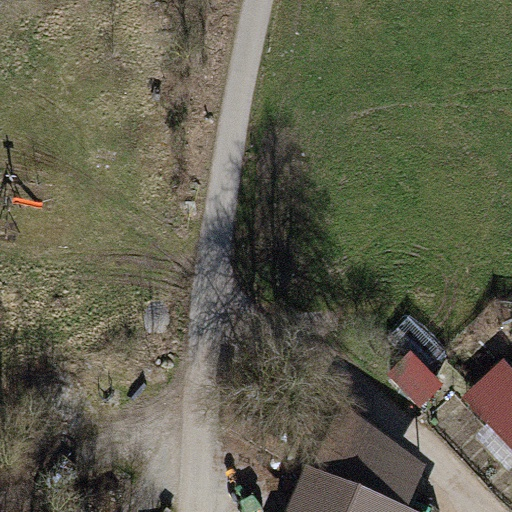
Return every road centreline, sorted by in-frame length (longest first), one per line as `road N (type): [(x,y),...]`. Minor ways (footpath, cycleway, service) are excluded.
road 1 (track): [(193,511),(217,277),(263,0)]
road 2 (track): [(217,277),(472,511)]
